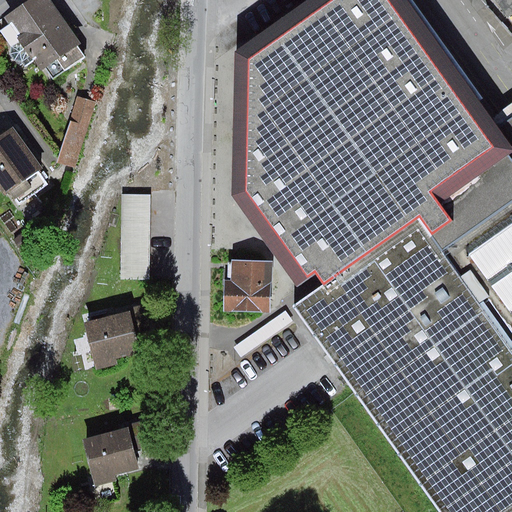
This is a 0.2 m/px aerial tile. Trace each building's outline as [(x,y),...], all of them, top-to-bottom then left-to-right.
[(65,0),(47,0),(6,27),(31,65),(44,57),(58,79),(99,53),(65,0)] [(425,0),(333,0),(264,48),(264,195),(323,285),(420,218),(430,234),(452,220),(442,203),(511,152),(511,146),(492,118),(425,0)] [(103,104),(82,98),(61,162),(82,168),(103,104)] [(420,218),(323,285),(294,306),(440,511),(511,511),(511,103),(492,118),(511,146),(511,152),(442,203),(452,220),(430,234),(420,218)] [(25,132),(0,147),(0,178),(18,208),(57,184),(25,132)] [(159,194),(130,198),(125,279),(158,278),(159,194)] [(282,261),(240,258),(237,308),(279,311),(282,261)] [(148,313),(96,327),(108,370),(159,356),(148,313)] [(146,425),(99,436),(110,483),(157,472),(146,425)]
